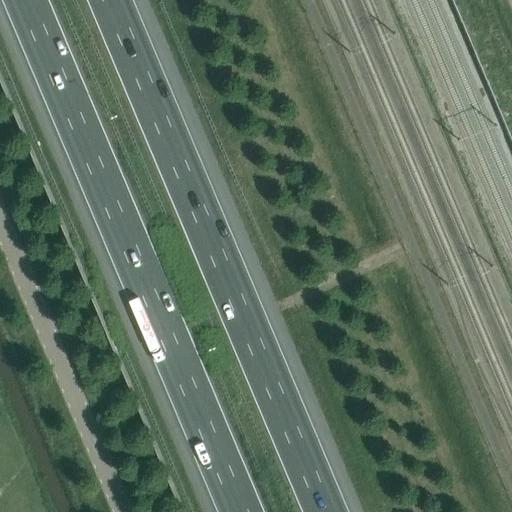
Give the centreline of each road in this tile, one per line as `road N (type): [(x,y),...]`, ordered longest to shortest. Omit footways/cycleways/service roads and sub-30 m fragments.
road 1 (motorway): [(23,0),(239,511)]
road 2 (motorway): [(327,511),(112,0)]
road 3 (unclassified): [(120,511),(0,229)]
